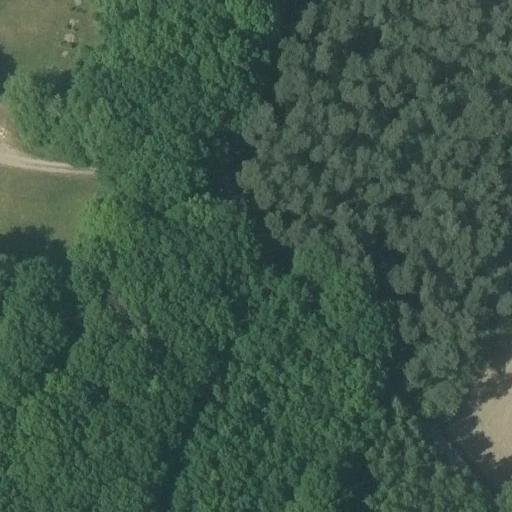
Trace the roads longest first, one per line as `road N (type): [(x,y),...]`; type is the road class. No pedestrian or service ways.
road 1 (unclassified): [(493,511),(196,212)]
road 2 (unclassified): [(13,511),(196,212)]
road 3 (unclassified): [(196,212),(229,163),(273,0)]
